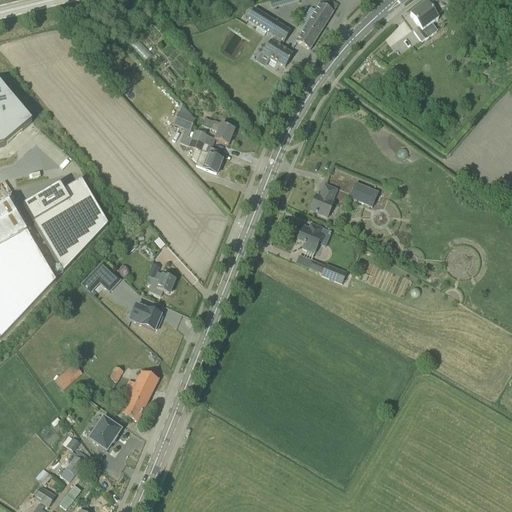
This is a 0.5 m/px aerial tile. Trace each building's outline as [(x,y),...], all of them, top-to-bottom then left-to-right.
[(309,51),(338,6),(327,0),(322,0),(295,43),(309,51)] [(447,12),(453,8),(447,0),(432,0),(426,5),(426,4),(410,16),(419,29),(413,33),(421,44),(437,33),(431,26),(438,21),(435,17),(445,10),(447,12)] [(254,26),(261,15),(253,10),(246,21),(254,26)] [(261,30),(268,19),(261,15),(254,26),(261,30)] [(268,35),(275,24),(268,19),(261,30),(268,35)] [(275,39),(282,28),(275,24),(268,35),(273,38),(275,39)] [(290,33),(282,28),(275,39),(283,44),(290,33)] [(292,56),(280,48),(283,44),(275,39),(273,38),(271,42),(270,42),(262,55),(270,60),(269,61),(276,65),(276,64),(284,69),(292,56)] [(0,148),(3,147),(31,124),(0,86),(0,148)] [(189,133),(190,133),(195,121),(178,114),(172,127),(187,133),(183,143),(188,149),(195,152),(191,161),(196,165),(195,168),(216,176),(222,161),(209,156),(207,155),(210,148),(204,145),(204,146),(187,139),(189,133)] [(216,134),(214,141),(228,146),(233,132),(212,123),(209,131),(216,134)] [(192,135),(190,133),(189,133),(187,139),(204,146),(204,145),(207,138),(193,133),(192,135)] [(27,214),(62,275),(107,227),(81,182),(63,193),(59,187),(33,203),(36,208),(27,214)] [(356,185),(350,199),(372,208),(377,194),(378,193),(356,185)] [(324,187),(319,198),(315,197),(309,212),(327,219),(333,204),(331,203),(336,192),(324,187)] [(0,342),(1,341),(53,284),(6,205),(0,208),(0,342)] [(303,246),(304,246),(302,250),(314,255),(322,235),(320,235),(322,230),(310,225),(310,226),(311,226),(309,230),(303,227),(297,242),(303,245),(303,246)] [(321,275),(320,278),(341,287),(346,275),(325,266),(324,268),(310,262),(307,270),(321,275)] [(120,282),(102,265),(91,276),(109,294),(120,282)] [(151,265),(146,278),(149,280),(147,287),(151,288),(148,294),(160,299),(162,293),(169,296),(169,294),(171,294),(172,291),(171,289),(174,282),(165,278),(157,275),(159,269),(151,265)] [(160,317),(136,307),(129,322),(154,333),(154,331),(156,332),(160,324),(158,323),(160,317)] [(54,382),(62,392),(82,375),(73,366),(54,382)] [(108,381),(116,385),(123,373),(115,369),(108,381)] [(127,403),(121,416),(137,424),(158,382),(140,373),(134,386),(128,383),(120,399),(127,403)] [(68,416),(65,419),(70,427),(74,424),(68,416)] [(57,420),(51,425),(54,428),(60,423),(57,420)] [(115,439),(120,431),(103,420),(88,441),(106,453),(111,445),(112,445),(116,440),(115,439)] [(65,449),(72,455),(79,446),(72,440),(65,449)] [(79,453),(60,478),(68,484),(88,459),(79,453)] [(39,483),(38,484),(42,488),(51,478),(43,471),(35,480),(39,483)] [(33,501),(48,510),(55,498),(41,489),(33,501)]
